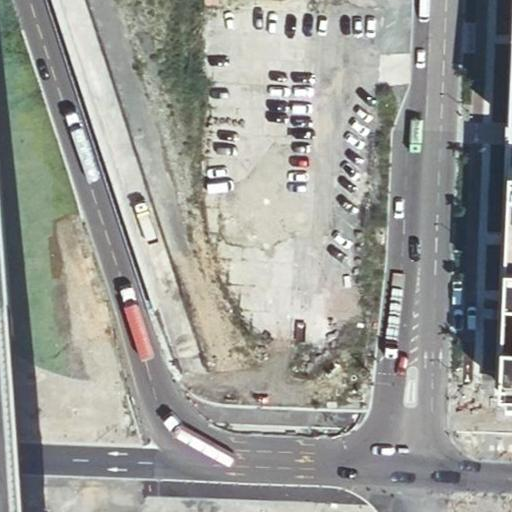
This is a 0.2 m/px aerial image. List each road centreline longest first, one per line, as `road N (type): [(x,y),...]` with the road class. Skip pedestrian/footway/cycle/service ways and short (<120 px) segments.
road 1 (trunk): [(229,458),(166,411),(28,0)]
road 2 (secondary): [(437,0),(410,467)]
road 3 (secondary): [(229,458),(0,458)]
road 4 (secondary): [(410,467),(229,458)]
